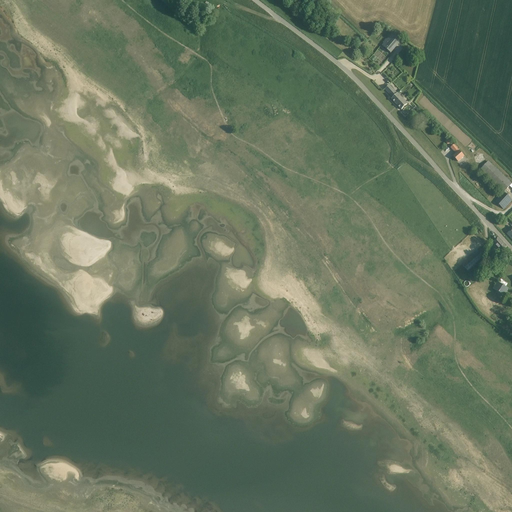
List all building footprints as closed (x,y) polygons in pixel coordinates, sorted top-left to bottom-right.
[(401,42),(392,34),(382,46),(391,53),(401,42)] [(93,42),(88,48),(94,54),(100,48),(93,42)] [(96,60),(100,63),(118,44),(116,42),(108,50),(107,49),(96,60)] [(116,75),(115,75),(121,81),(127,74),(122,70),(117,76),(116,75)] [(407,104),(390,85),(385,89),(393,98),(391,99),(401,110),(407,104)] [(459,151),(457,149),(458,149),(454,145),(451,148),(456,154),(454,155),(458,160),(463,155),(459,151)] [(511,183),(488,161),(481,169),(504,192),(511,183)] [(511,200),(503,192),(495,201),(503,209),(511,200)] [(507,247),(498,238),(493,242),(501,252),(507,247)] [(481,253),(465,268),(467,270),(483,256),(481,253)] [(499,283),(497,282),(493,288),(496,290),(501,293),(505,287),(499,283)]
